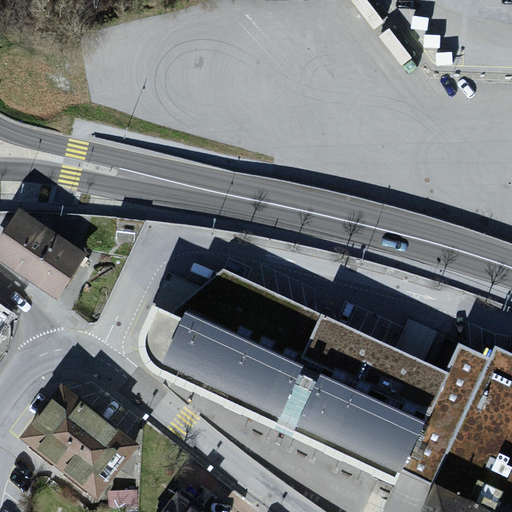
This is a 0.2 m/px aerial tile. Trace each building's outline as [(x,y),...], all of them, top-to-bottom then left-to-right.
[(21,218),(0,246),(0,256),(59,294),(82,262),(21,218)] [(408,485),(447,385),(221,274),(155,318),(139,359),(408,485)] [(511,511),(511,358),(496,351),(489,366),(459,356),(447,385),(408,485),(429,494),(422,511),(511,511)] [(63,398),(46,420),(117,473),(133,451),(63,398)] [(99,496),(117,473),(46,420),(29,443),(99,496)] [(194,511),(182,503),(175,511),(194,511)]
